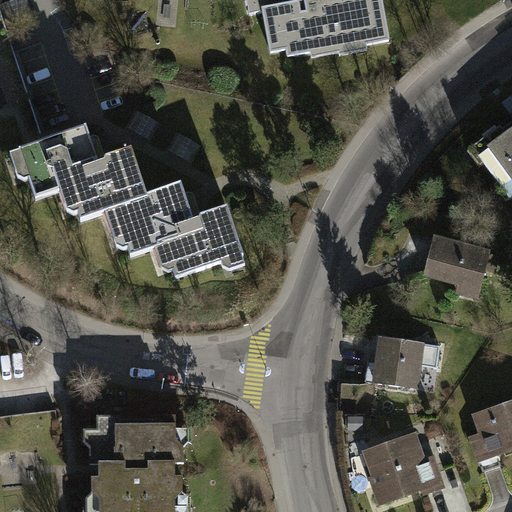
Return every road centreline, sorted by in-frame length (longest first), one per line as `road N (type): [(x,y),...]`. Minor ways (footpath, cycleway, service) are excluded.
road 1 (secondary): [(511,45),(434,98),(381,160),(325,266),(303,380)]
road 2 (residential): [(303,380),(113,353),(0,304)]
road 3 (secondary): [(303,380),(315,511)]
